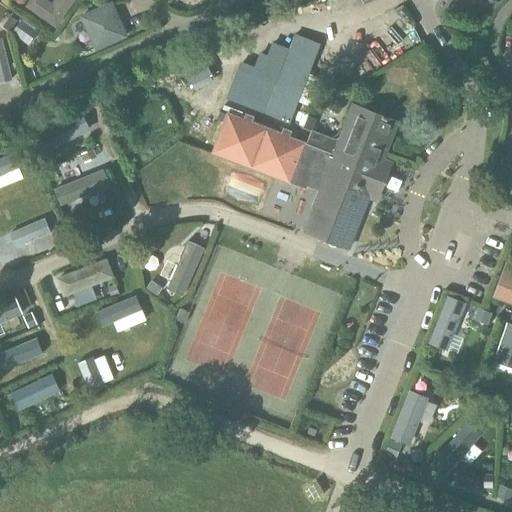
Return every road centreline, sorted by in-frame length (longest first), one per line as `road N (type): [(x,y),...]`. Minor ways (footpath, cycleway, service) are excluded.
road 1 (residential): [(423,511),(348,483),(480,116),(415,0)]
road 2 (track): [(348,483),(127,403),(0,462)]
